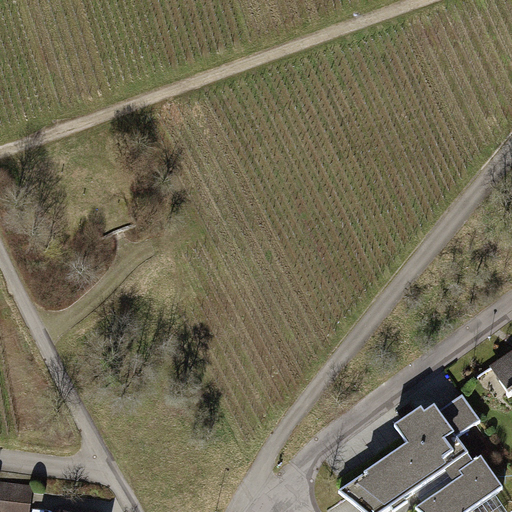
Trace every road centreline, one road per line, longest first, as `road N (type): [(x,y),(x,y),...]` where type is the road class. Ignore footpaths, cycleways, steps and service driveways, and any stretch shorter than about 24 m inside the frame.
road 1 (track): [(260,509),(257,464),(335,356),(511,144)]
road 2 (track): [(407,0),(0,149)]
road 3 (residential): [(511,301),(347,421),(260,509)]
road 4 (track): [(0,231),(120,481)]
road 5 (unclassified): [(138,511),(120,481),(0,458)]
